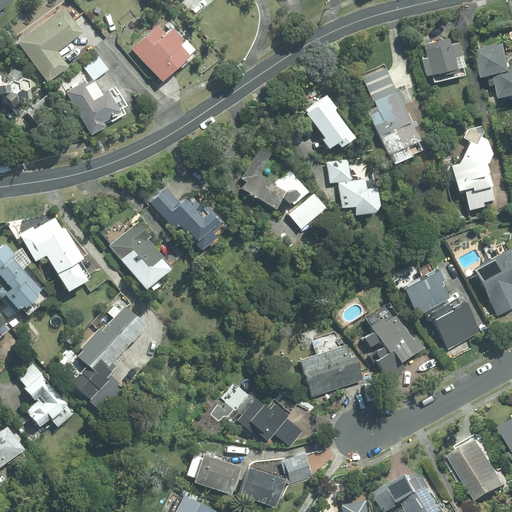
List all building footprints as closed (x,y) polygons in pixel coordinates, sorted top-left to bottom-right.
[(61,8),(14,42),(43,83),(65,67),(54,51),(79,33),(61,8)] [(162,34),(154,25),(128,49),(157,81),(184,56),(175,45),(180,41),(168,28),(162,34)] [(445,39),(420,45),(423,58),(418,59),(422,76),(429,74),(431,83),(461,75),(454,43),(446,45),(445,39)] [(505,44),(477,51),(484,80),(490,78),(492,88),(498,86),(501,101),(511,98),(511,67),(511,68),(505,44)] [(99,92),(91,80),(106,69),(97,56),(81,67),(90,79),(82,84),(81,81),(62,92),(87,135),(101,127),(98,122),(115,112),(102,90),(99,92)] [(406,85),(398,89),(405,104),(417,98),(410,82),(413,81),(408,68),(401,72),(406,85)] [(9,81),(3,85),(0,83),(0,102),(0,103),(7,106),(12,102),(19,104),(24,100),(23,93),(28,89),(28,81),(21,79),(15,83),(9,81)] [(292,88),(288,85),(284,90),(288,93),(292,88)] [(400,106),(393,89),(371,99),(376,111),(367,115),(383,155),(415,141),(399,106),(400,106)] [(334,148),(349,138),(329,110),(332,109),(323,96),(302,110),(304,113),(302,114),(319,139),(317,140),(324,149),(332,144),(334,148)] [(465,210),(489,204),(482,176),(485,173),(482,163),(487,154),(484,140),(478,137),(473,145),(467,142),(454,165),(445,166),(452,192),(460,190),(465,210)] [(257,176),(256,175),(269,152),(258,146),(238,180),(243,183),(239,190),(245,194),(244,196),(248,199),(249,197),(269,210),(277,199),(278,199),(282,203),(287,202),(288,201),(291,204),(306,191),(288,171),(273,183),(258,174),(257,176)] [(348,181),(345,159),(324,162),(327,183),(335,182),(338,208),(349,207),(350,216),(368,214),(375,205),(373,188),(363,189),(362,179),(348,181)] [(147,201),(170,226),(175,223),(196,247),(211,234),(207,230),(219,219),(203,201),(198,205),(191,197),(187,200),(182,194),(175,200),(163,186),(147,201)] [(310,194),(285,215),(297,229),(322,209),(310,194)] [(42,255),(50,271),(51,271),(60,289),(80,278),(70,259),(76,256),(60,227),(58,229),(52,218),(31,229),(30,227),(16,234),(31,261),(42,255)] [(106,244),(140,286),(164,266),(142,238),(147,234),(136,221),(106,244)] [(2,243),(0,245),(0,300),(9,311),(36,288),(9,256),(11,254),(2,243)] [(511,267),(503,250),(467,269),(484,300),(485,299),(494,316),(511,306),(511,289),(510,286),(511,284),(511,267)] [(413,313),(445,295),(436,278),(438,277),(432,266),(397,285),(413,313)] [(162,282),(157,276),(147,284),(152,290),(162,282)] [(477,330),(459,298),(426,316),(444,348),(477,330)] [(106,359),(140,323),(120,304),(97,329),(95,327),(77,346),(79,348),(73,354),(83,364),(68,381),(85,397),(84,398),(98,411),(121,387),(106,372),(112,365),(106,359)] [(396,359),(417,345),(408,333),(405,334),(388,311),(379,317),(376,314),(364,322),(368,327),(359,334),(373,353),(369,356),(386,379),(402,368),(396,359)] [(73,338),(69,334),(64,339),(68,343),(73,338)] [(308,395),(359,378),(351,353),(347,355),(342,341),(295,357),(308,395)] [(52,425),(69,412),(37,374),(39,373),(31,364),(15,377),(21,385),(19,387),(29,398),(31,396),(34,400),(22,410),(34,424),(44,415),(52,425)] [(287,446),(300,430),(283,416),(285,414),(266,398),(261,405),(249,395),(231,417),(248,431),(250,428),(264,439),(270,432),(287,446)] [(511,418),(501,425),(511,445),(511,418)] [(0,424),(0,458),(17,446),(0,424)] [(233,438),(237,430),(231,428),(228,435),(233,438)] [(505,484),(479,438),(450,454),(476,500),(505,484)] [(225,493),(235,464),(197,452),(188,480),(225,493)] [(307,474),(300,454),(280,461),(287,481),(307,474)] [(270,506),(280,477),(242,465),(232,493),(270,506)] [(408,511),(440,511),(443,511),(438,501),(421,470),(411,476),(409,473),(375,492),(386,511),(403,502),(408,511)] [(208,511),(210,508),(176,493),(167,511),(208,511)]
